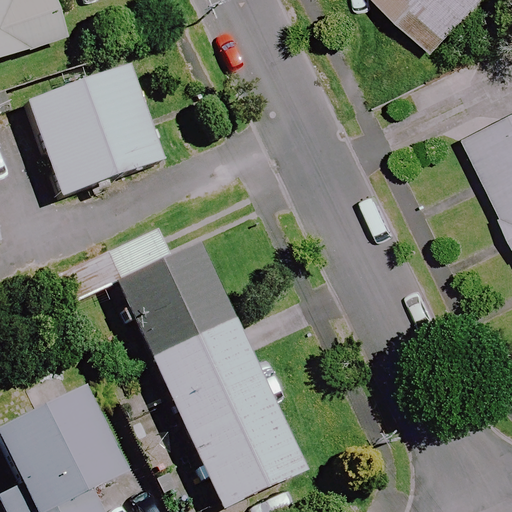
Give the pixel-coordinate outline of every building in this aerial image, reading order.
[(27,0),(2,8),(0,1),(0,65),(56,47),(41,0),(27,0)] [(487,0),(370,0),(433,58),(487,0)] [(155,170),(121,75),(16,111),(50,207),(155,170)] [(511,119),(462,145),(511,243),(511,119)] [(146,237),(51,281),(66,312),(107,293),(209,511),(228,511),(297,480),(190,253),(160,267),(146,237)] [(109,487),(70,400),(0,431),(0,478),(8,497),(0,500),(0,511),(84,511),(79,501),(109,487)]
